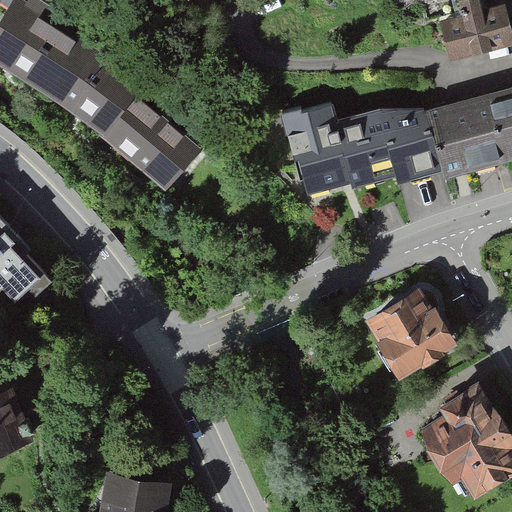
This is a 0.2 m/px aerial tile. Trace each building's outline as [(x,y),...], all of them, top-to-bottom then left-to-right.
[(52,0),(51,0),(15,0),(0,22),(0,64),(51,93),(105,132),(167,186),(208,144),(137,91),(102,66),(112,47),(86,32),(78,40),(41,16),(52,0)] [(462,18),(440,23),(449,62),(511,47),(511,42),(503,7),(483,12),(479,0),(470,0),(458,3),(462,18)] [(511,89),(428,109),(440,167),(441,174),(511,158),(511,89)] [(393,182),(440,167),(428,109),(379,119),(377,108),(337,119),(331,100),(279,112),(301,194),(391,172),(393,182)] [(0,284),(12,297),(41,272),(0,227),(0,284)] [(427,276),(364,310),(397,371),(460,338),(427,276)] [(5,379),(0,381),(0,444),(28,432),(5,379)] [(511,441),(482,386),(417,421),(458,496),(511,466),(511,441)] [(164,511),(170,478),(102,468),(95,511),(164,511)]
